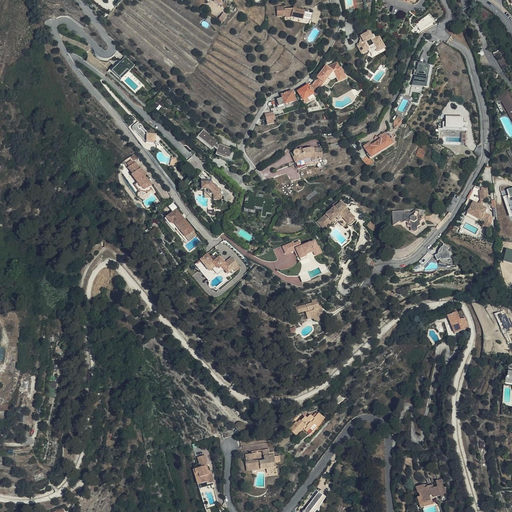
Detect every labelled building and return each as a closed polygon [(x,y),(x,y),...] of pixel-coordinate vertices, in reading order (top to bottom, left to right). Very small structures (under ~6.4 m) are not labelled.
[(286,6),(278,6),(279,15),(286,15),(286,16),(294,16),(302,18),(305,16),(305,17),(312,18),(313,12),(306,11),(297,9),(297,8),(296,7),(295,7),(294,8),(286,9),(286,6)] [(430,13),(420,20),(416,23),(420,31),(435,21),(430,13)] [(372,54),(374,53),(375,55),(382,51),(382,50),(385,49),(380,38),(377,39),(375,35),(372,37),(371,33),(362,38),(364,41),(363,42),(362,44),(363,46),(360,47),(363,54),(370,51),(372,54)] [(387,52),(385,49),(382,50),(382,51),(375,55),(374,53),(372,54),(369,55),(369,56),(370,56),(370,57),(371,57),(371,58),(372,58),(373,58),(373,59),(374,59),(387,52)] [(126,57),(112,71),(120,78),(128,70),(130,72),(136,66),(126,57)] [(428,87),(432,66),(418,63),(415,76),(414,75),(412,84),(428,87)] [(316,77),(323,84),(327,78),(329,80),(344,74),(341,67),(339,68),(336,64),(327,68),(325,67),(316,77)] [(128,70),(120,78),(122,80),(130,72),(128,70)] [(327,78),(323,84),(328,89),(329,90),(335,84),(346,78),(344,74),(329,80),(327,78)] [(314,95),(309,88),(308,86),(298,92),(303,101),(308,99),(314,95)] [(314,97),(318,94),(316,91),(312,86),(309,88),(314,95),(314,97)] [(511,97),(508,91),(499,96),(505,105),(510,114),(511,118),(511,97)] [(296,101),(293,92),(282,95),(283,98),(276,100),(278,105),(279,104),(279,107),(296,101)] [(505,105),(499,96),(493,99),(504,117),(508,115),(511,121),(511,118),(510,114),(505,105)] [(273,112),(265,114),(267,121),(268,125),(274,124),(273,120),(275,119),(274,115),(273,112)] [(399,126),(403,121),(398,117),(394,122),(395,122),(399,126)] [(461,118),(445,118),(445,122),(442,122),(442,129),(466,129),(466,123),(463,122),(461,122),(461,118)] [(156,143),(155,132),(147,132),(141,125),(139,126),(137,128),(135,125),(131,128),(131,131),(133,133),(134,132),(143,143),(145,143),(145,145),(154,144),(155,146),(157,144),(156,143)] [(216,152),(229,157),(231,151),(232,149),(219,143),(218,145),(216,143),(218,141),(203,128),(197,136),(211,148),(213,145),(217,148),(216,152)] [(211,148),(197,136),(195,137),(210,149),(211,148)] [(375,142),(381,152),(392,145),(387,136),(381,140),(381,139),(375,142)] [(370,159),(381,152),(375,142),(370,146),(370,147),(364,150),(368,155),(370,159)] [(321,163),(322,149),(318,148),(309,149),(304,149),(304,148),(301,148),(299,150),(298,150),(296,150),(295,151),(294,151),(293,152),(293,153),(294,154),(295,157),(293,158),(298,169),(300,168),(307,166),(312,165),(317,165),(320,163),(321,163)] [(425,151),(419,148),(415,155),(421,159),(425,151)] [(234,152),(231,151),(229,157),(216,152),(215,154),(219,156),(218,159),(227,162),(228,159),(231,160),(234,152)] [(368,155),(362,158),(370,166),(371,166),(374,164),(370,159),(368,155)] [(140,171),(135,164),(128,169),(132,175),(138,183),(137,184),(141,189),(148,190),(151,188),(152,187),(146,179),(147,178),(145,175),(143,176),(139,171),(140,171)] [(221,192),(225,188),(212,178),(215,185),(200,193),(203,200),(206,199),(207,201),(216,204),(218,203),(219,205),(229,200),(231,197),(225,193),(221,192)] [(141,189),(137,184),(134,186),(140,193),(148,195),(153,191),(151,188),(148,190),(141,189)] [(482,198),(486,198),(489,198),(488,186),(482,186),(482,189),(480,189),(481,199),(482,198)] [(233,194),(225,188),(221,192),(225,193),(231,197),(233,194)] [(257,194),(249,192),(248,192),(247,201),(245,200),(243,212),(254,214),(255,209),(261,210),(260,218),(265,219),(265,215),(270,215),(273,199),(263,197),(263,195),(257,194)] [(348,209),(349,209),(344,202),(342,204),(337,208),(336,207),(319,221),(323,226),(332,219),(334,221),(337,225),(341,221),(345,218),(351,225),(353,226),(356,227),(359,225),(358,221),(355,219),(348,209)] [(488,209),(482,206),(479,204),(475,202),(469,213),(482,220),(483,219),(487,221),(490,223),(492,219),(490,219),(492,216),(486,213),(488,209)] [(173,214),(177,211),(179,209),(175,204),(169,209),(173,214)] [(202,241),(177,211),(173,214),(165,221),(179,237),(180,236),(188,244),(187,246),(191,250),(197,245),(202,241)] [(419,213),(416,211),(413,213),(413,214),(405,215),(404,212),(392,212),(393,225),(393,226),(399,222),(402,223),(404,221),(407,223),(407,226),(411,228),(411,231),(414,233),(416,231),(416,228),(419,226),(419,223),(422,220),(421,217),(419,216),(419,213)] [(482,220),(469,213),(467,216),(481,223),(482,220)] [(346,229),(351,225),(345,218),(341,221),(346,229)] [(332,219),(323,226),(325,228),(334,221),(332,219)] [(376,224),(375,223),(372,221),(368,226),(372,230),(374,232),(379,227),(376,224)] [(493,225),(490,223),(487,221),(484,227),(490,230),(493,225)] [(293,242),(283,246),(286,254),(295,250),(297,256),(299,255),(300,259),(307,256),(306,255),(313,251),(315,256),(322,253),(319,246),(318,247),(315,240),(311,242),(311,241),(302,245),(300,240),(294,243),(293,242)] [(439,260),(438,264),(447,266),(453,268),(455,259),(442,255),(441,253),(437,255),(439,260)] [(216,264),(219,261),(213,254),(209,257),(216,264)] [(239,270),(232,262),(231,261),(229,262),(225,257),(219,261),(216,264),(209,257),(205,260),(216,272),(219,268),(222,266),(225,269),(227,267),(229,269),(234,274),(239,270)] [(237,258),(232,262),(239,270),(240,271),(245,266),(237,258)] [(323,312),(323,311),(319,309),(319,307),(317,299),(312,301),(313,302),(295,307),(297,313),(306,311),(308,317),(312,316),(324,320),(326,314),(323,312)] [(501,313),(497,306),(491,309),(495,316),(501,313)] [(467,328),(464,318),(459,319),(455,309),(453,310),(454,313),(447,315),(454,333),(467,328)] [(320,414),(318,415),(315,419),(313,417),(311,415),(308,419),(306,417),(304,419),(300,415),(294,421),(296,423),(290,431),(296,436),(297,435),(303,429),(305,430),(310,435),(325,419),(320,414)] [(245,428),(245,427),(245,425),(244,424),(242,423),(241,422),(240,422),(238,423),(236,424),(236,425),(235,427),(235,429),(236,430),(234,432),(237,434),(238,432),(241,432),(242,432),(243,431),(244,430),(245,429),(245,428)] [(247,471),(266,469),(272,468),(273,473),(277,473),(276,469),(275,463),(281,463),(280,457),(275,457),(274,453),(270,453),(269,450),(263,450),(265,461),(260,462),(260,461),(253,462),(252,455),(246,455),(247,463),(246,463),(247,471)] [(213,485),(209,475),(208,476),(206,472),(203,463),(204,463),(202,457),(195,460),(197,466),(198,465),(200,469),(193,472),(196,480),(198,479),(200,485),(201,485),(205,484),(207,488),(213,485)] [(199,491),(207,488),(205,484),(201,485),(200,485),(198,479),(196,480),(193,472),(192,472),(192,473),(199,491)] [(418,489),(425,509),(434,506),(431,500),(430,497),(434,495),(435,498),(441,496),(442,498),(447,497),(444,488),(443,488),(443,486),(444,486),(442,480),(438,482),(440,488),(434,489),(433,486),(430,487),(429,486),(418,489)] [(323,502),(327,496),(321,491),(316,498),(323,502)] [(315,511),(323,502),(316,498),(309,507),(307,508),(306,508),(305,510),(305,511),(315,511)]
